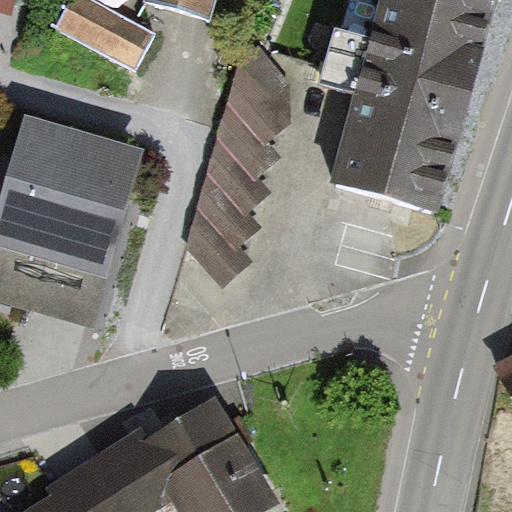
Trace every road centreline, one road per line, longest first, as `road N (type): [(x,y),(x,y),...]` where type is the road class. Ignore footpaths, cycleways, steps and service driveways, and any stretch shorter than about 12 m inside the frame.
road 1 (unclassified): [(472,337),(381,315),(0,418)]
road 2 (track): [(126,0),(159,20),(180,47),(183,86),(169,162)]
road 3 (secondary): [(430,511),(472,337)]
road 4 (secondary): [(472,337),(511,207)]
